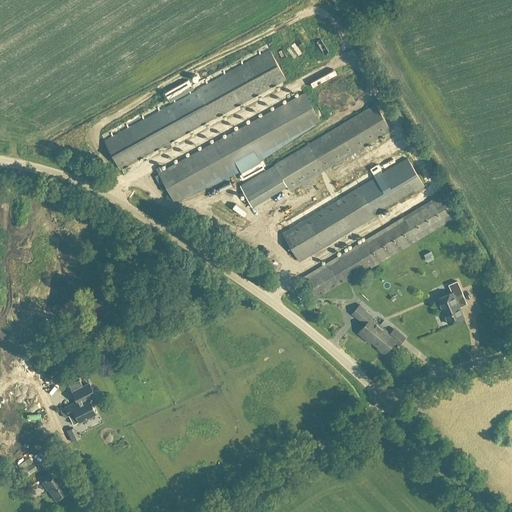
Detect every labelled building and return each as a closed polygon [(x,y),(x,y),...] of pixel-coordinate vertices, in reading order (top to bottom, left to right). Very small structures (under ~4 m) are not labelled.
[(215,119),(286,79),(270,50),(105,141),(120,170),(165,145),(168,150),(173,148),(170,143),(214,118),(215,119)] [(174,201),(319,121),(304,94),(164,170),(161,166),(156,169),(174,201)] [(290,192),(391,131),(376,106),(240,187),(252,207),(287,186),(290,192)] [(248,111),(251,119),(262,114),(259,107),(248,111)] [(244,113),(236,118),(240,125),(248,121),(244,113)] [(227,130),(237,125),(234,119),(224,124),(227,130)] [(188,144),(190,150),(202,146),(200,139),(188,144)] [(177,150),(180,156),(188,152),(184,146),(177,150)] [(425,186),(408,159),(283,234),(299,261),(425,186)] [(136,171),(133,175),(144,183),(147,180),(136,171)] [(374,263),(376,266),(457,217),(443,194),(303,278),(316,298),(374,263)] [(274,272),(277,267),(270,263),(267,269),(274,272)] [(438,299),(449,325),(464,318),(455,297),(463,294),(457,282),(449,285),(452,293),(438,299)] [(400,345),(406,338),(394,329),(391,333),(372,318),(373,317),(365,311),(366,310),(360,305),(353,314),(366,324),(359,333),(366,339),(367,338),(379,347),(378,349),(385,354),(395,341),(400,345)] [(51,319),(39,319),(37,358),(57,359),(58,350),(50,349),(51,319)] [(403,349),(389,353),(394,371),(408,367),(403,349)] [(57,382),(58,361),(47,360),(46,381),(57,382)] [(80,422),(97,413),(89,400),(96,397),(89,384),(83,388),(81,385),(72,390),(73,393),(72,393),(77,402),(61,411),(66,419),(76,413),(80,422)] [(0,427),(0,453),(8,457),(18,435),(0,427)] [(57,501),(71,491),(63,480),(64,479),(59,472),(43,483),(49,490),(50,489),(57,501)]
